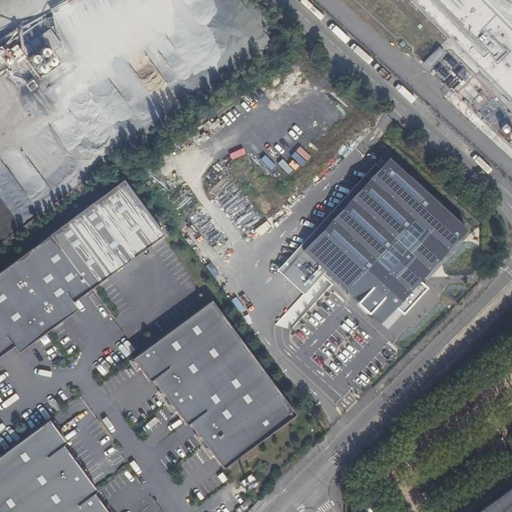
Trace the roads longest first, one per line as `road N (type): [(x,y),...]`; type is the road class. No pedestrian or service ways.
road 1 (unclassified): [(290,0),(511,212)]
road 2 (unknown): [(277,341),(264,320),(269,258),(402,107)]
road 3 (unclassified): [(511,289),(306,484)]
road 4 (unknown): [(327,0),(511,168)]
road 5 (unknown): [(0,122),(105,50)]
road 6 (unknown): [(352,299),(379,336),(331,394)]
